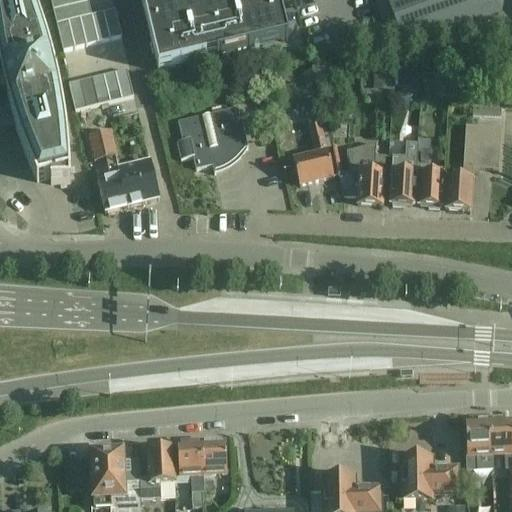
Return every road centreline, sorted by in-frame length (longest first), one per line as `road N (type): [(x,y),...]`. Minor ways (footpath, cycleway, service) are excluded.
road 1 (residential): [(0,460),(88,426),(511,397)]
road 2 (residential): [(511,288),(297,258),(33,253),(0,242)]
road 3 (primary): [(0,394),(370,354),(511,359)]
road 4 (primary): [(511,337),(178,316)]
road 5 (primary): [(178,316),(147,302),(0,291)]
road 6 (primary): [(178,316),(147,327),(0,318)]
road 7 (primary): [(178,316),(0,305)]
